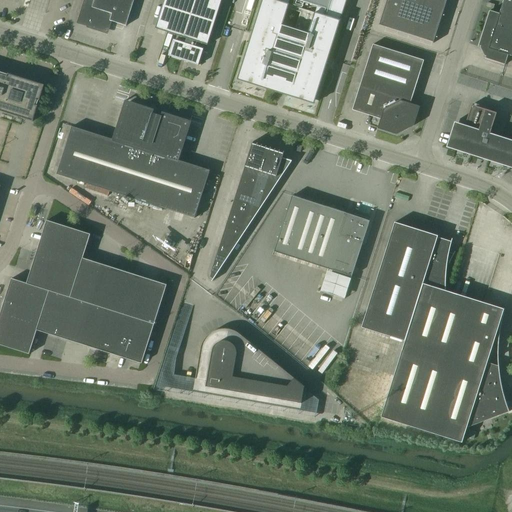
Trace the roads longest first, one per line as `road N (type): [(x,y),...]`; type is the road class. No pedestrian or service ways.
road 1 (track): [(0,418),(435,493),(496,488)]
road 2 (unclassified): [(0,360),(148,378),(181,279),(53,190),(30,186)]
road 3 (tertiary): [(419,165),(73,55)]
road 4 (unclassified): [(419,165),(470,0)]
road 5 (unclassified): [(73,55),(30,186)]
